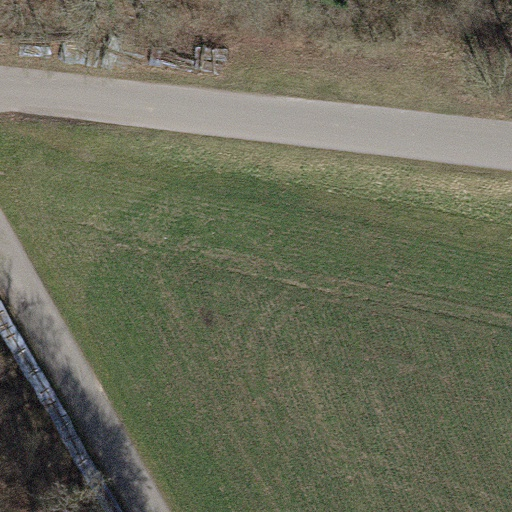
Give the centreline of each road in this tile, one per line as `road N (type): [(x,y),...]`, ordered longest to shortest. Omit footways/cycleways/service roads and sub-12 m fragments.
road 1 (unclassified): [(511,154),(0,91)]
road 2 (unclassified): [(150,511),(0,246)]
